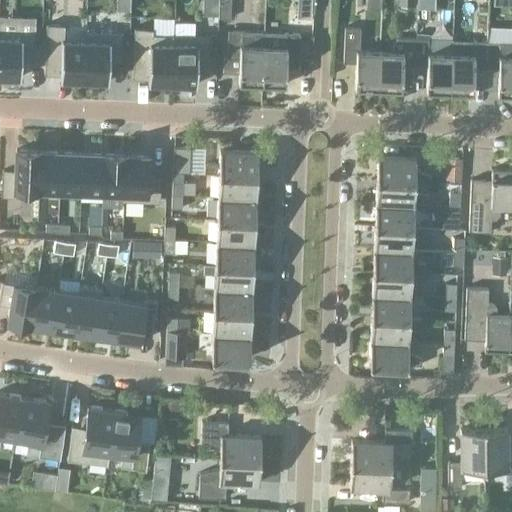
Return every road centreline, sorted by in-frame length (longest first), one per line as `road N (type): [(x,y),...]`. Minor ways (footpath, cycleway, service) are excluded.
road 1 (residential): [(0,107),(299,120)]
road 2 (residential): [(289,384),(0,350)]
road 3 (residential): [(335,121),(325,386)]
road 4 (residential): [(289,384),(299,120)]
road 5 (residential): [(325,386),(511,384)]
road 6 (residential): [(511,128),(335,121)]
road 7 (residential): [(302,511),(307,385)]
road 8 (residential): [(318,120),(322,0)]
